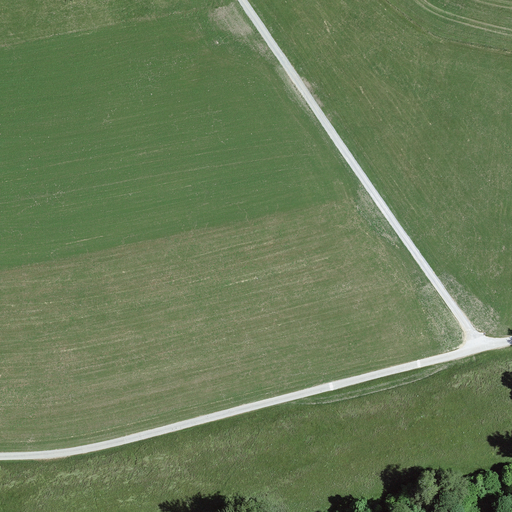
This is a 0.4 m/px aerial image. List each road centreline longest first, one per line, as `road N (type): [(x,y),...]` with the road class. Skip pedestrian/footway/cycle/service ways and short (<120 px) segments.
road 1 (unclassified): [(511,339),(73,452),(0,454)]
road 2 (track): [(482,347),(245,0)]
